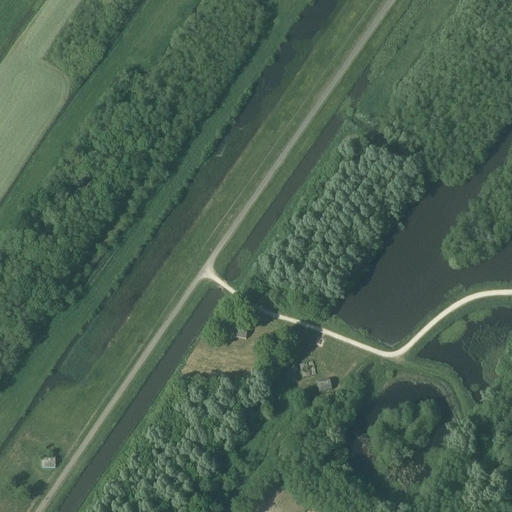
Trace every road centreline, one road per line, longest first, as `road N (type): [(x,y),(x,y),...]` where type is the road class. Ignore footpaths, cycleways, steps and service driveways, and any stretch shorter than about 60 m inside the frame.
road 1 (unknown): [(27,511),(374,0)]
road 2 (track): [(387,357),(463,396),(492,471),(511,478)]
